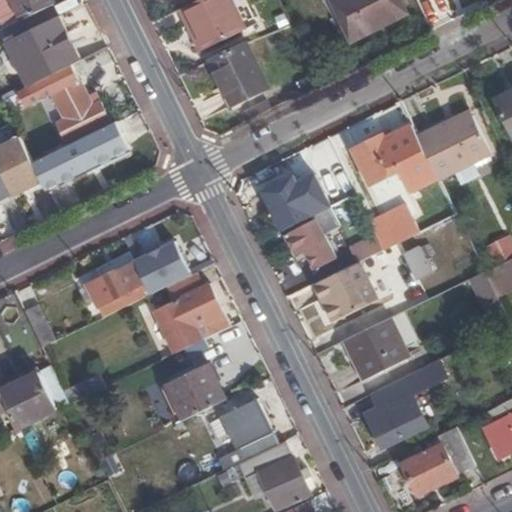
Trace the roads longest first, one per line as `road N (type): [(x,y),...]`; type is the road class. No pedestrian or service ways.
road 1 (residential): [(367,511),(200,173)]
road 2 (residential): [(200,173),(511,19)]
road 3 (residential): [(0,271),(200,173)]
road 4 (residential): [(200,173),(114,0)]
